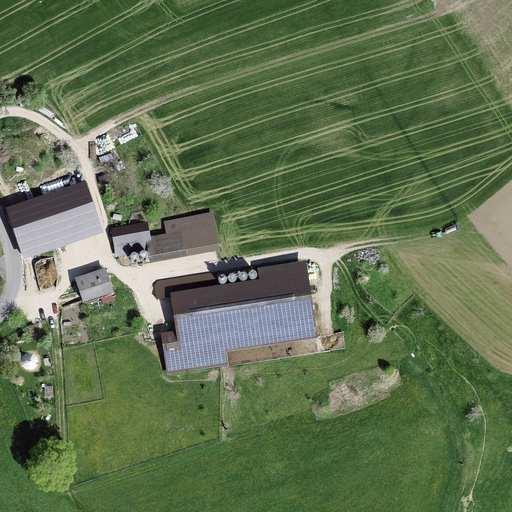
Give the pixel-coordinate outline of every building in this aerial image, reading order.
[(109,176),(100,179),(102,187),(112,184),(109,176)] [(6,209),(24,261),(103,234),(85,182),(6,209)] [(148,252),(150,264),(220,252),(213,212),(164,221),(166,234),(150,237),(151,241),(146,242),(148,252)] [(147,222),(110,229),(116,258),(148,252),(146,242),(151,241),(150,237),(147,222)] [(259,281),(170,294),(171,298),(176,332),(161,334),(167,375),(229,366),(227,353),(318,340),(306,262),(257,269),(257,270),(259,281)] [(113,296),(105,270),(76,279),(83,304),(113,296)] [(25,368),(29,369),(34,368),(37,366),(38,361),(37,357),(34,354),(30,352),(26,353),(23,356),(21,360),(22,365),(25,368)]
